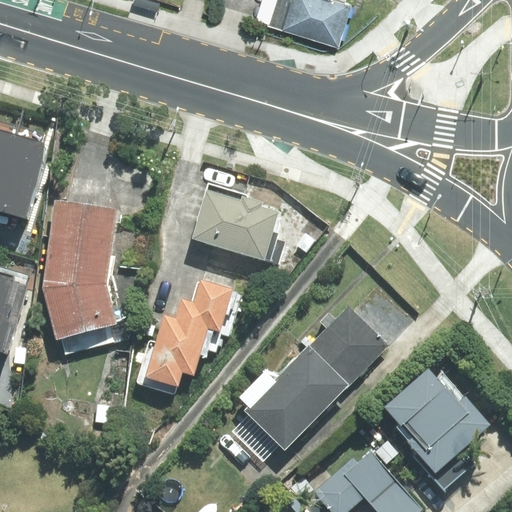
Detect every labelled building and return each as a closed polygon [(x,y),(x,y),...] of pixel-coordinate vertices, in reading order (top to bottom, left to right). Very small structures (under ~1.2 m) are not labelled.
[(264,0),(258,21),(337,46),(350,6),(330,0),(329,0),(264,0)] [(0,129),(0,195),(18,135),(0,129)] [(18,135),(0,195),(0,209),(27,217),(49,145),(18,135)] [(207,190),(193,238),(279,263),(285,242),(277,240),(278,234),(271,232),(277,213),(260,208),(262,202),(242,196),(241,200),(207,190)] [(116,210),(56,202),(44,288),(57,338),(61,337),(66,354),(121,340),(106,284),(116,210)] [(0,271),(0,351),(6,353),(28,280),(0,271)] [(150,340),(137,383),(175,394),(182,372),(194,375),(200,354),(207,356),(209,350),(217,353),(222,334),(229,336),(241,295),(231,292),(232,289),(201,279),(194,303),(183,300),(177,320),(164,316),(157,342),(150,340)] [(304,352),(343,390),(388,345),(349,307),(336,320),(329,313),(320,322),(327,329),(304,352)] [(249,407),(246,410),(250,414),(233,430),(263,460),(280,443),(285,448),(343,390),(304,352),(276,379),(267,370),(239,397),(249,407)] [(428,372),(383,410),(410,441),(404,446),(444,492),(475,465),(462,450),(488,428),(464,401),(458,406),(428,372)] [(352,461),(314,494),(329,511),(421,511),(371,455),(357,466),(352,461)]
